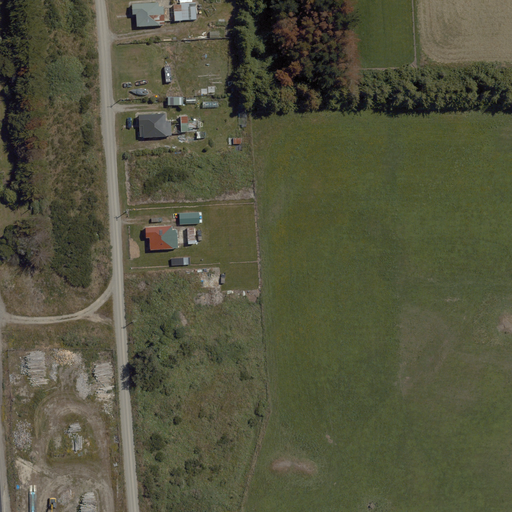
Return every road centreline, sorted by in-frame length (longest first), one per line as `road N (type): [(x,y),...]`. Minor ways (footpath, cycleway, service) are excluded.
road 1 (residential): [(99,0),(134,511)]
road 2 (track): [(0,317),(81,314),(118,276)]
